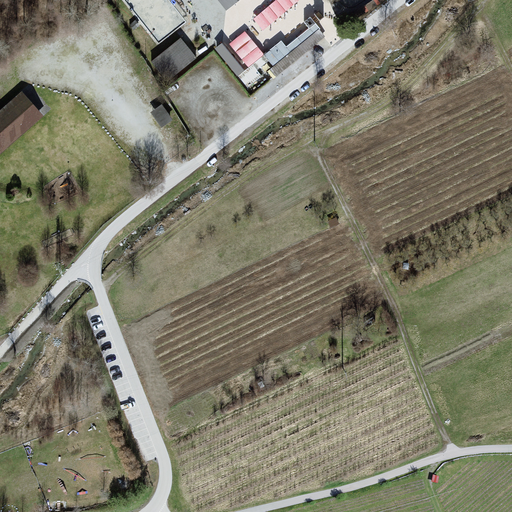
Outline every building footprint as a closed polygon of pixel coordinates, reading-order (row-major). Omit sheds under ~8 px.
[(271,0),(253,16),(263,28),(295,0),(271,0)] [(364,10),(382,0),(369,0),(361,4),(364,10)] [(345,18),(332,5),(319,18),(332,31),(345,18)] [(278,72),(326,34),(311,16),(263,54),(278,72)] [(244,28),(228,41),(248,65),(264,51),(244,28)] [(202,53),(183,29),(163,45),(182,69),(202,53)] [(227,63),(235,58),(223,39),(215,44),(227,63)] [(0,150),(48,110),(26,84),(2,104),(0,100),(0,150)] [(175,112),(165,97),(155,104),(165,119),(175,112)]
